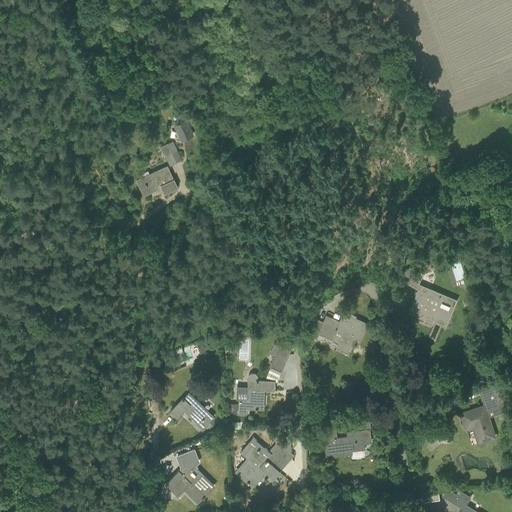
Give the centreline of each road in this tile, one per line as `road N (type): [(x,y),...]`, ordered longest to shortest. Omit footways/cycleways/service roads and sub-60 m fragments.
road 1 (residential): [(413,511),(371,287)]
road 2 (residential): [(306,511),(298,366)]
